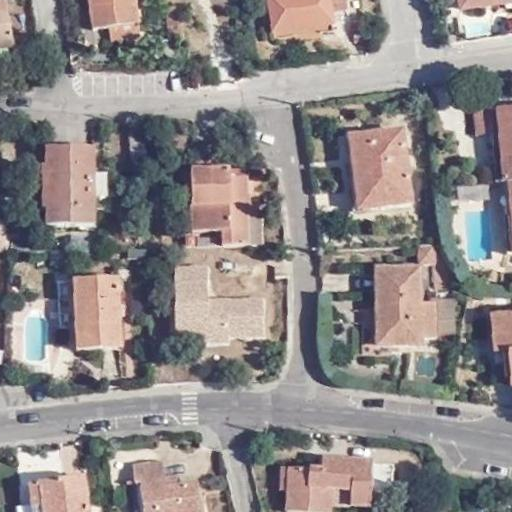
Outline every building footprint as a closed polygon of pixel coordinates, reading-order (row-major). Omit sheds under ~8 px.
[(107,30),(138,26),(139,26),(135,0),(87,0),(92,32),(107,30)] [(267,0),(272,33),(332,25),(331,14),(347,12),(344,0),(267,0)] [(459,0),(461,10),(496,4),(496,1),(499,0),(459,0)] [(0,50),(14,48),(6,4),(0,4),(0,50)] [(162,8),(168,42),(186,38),(180,5),(162,8)] [(141,39),(138,26),(107,30),(109,43),(141,39)] [(0,63),(16,61),(14,48),(0,50),(0,63)] [(498,136),(502,183),(511,181),(511,107),(473,112),(476,138),(490,136),(498,136)] [(402,131),(350,138),(358,211),(411,204),(402,131)] [(490,136),(495,184),(502,183),(498,136),(490,136)] [(93,148),(45,148),(46,172),(50,172),(50,207),(44,208),(44,227),(94,227),(94,211),(101,211),(101,197),(104,198),(104,180),(90,180),(90,170),(93,170),(93,148)] [(221,247),(248,246),(247,213),(239,213),(239,194),(246,194),(246,178),(228,178),(228,170),(190,171),(191,233),(221,232),(221,247)] [(511,181),(502,183),(509,255),(511,255),(511,181)] [(247,213),(249,212),(249,194),(246,194),(239,194),(239,213),(247,213)] [(248,246),(258,246),(258,213),(249,212),(247,213),(248,246)] [(436,265),(435,248),(417,248),(417,260),(423,261),(423,265),(436,265)] [(209,267),(174,267),(177,345),(265,342),(264,298),(210,299),(209,267)] [(435,335),(435,303),(420,304),(419,269),(375,269),(377,347),(421,347),(421,340),(435,340),(435,335)] [(117,280),(73,282),(76,351),(121,349),(117,280)] [(434,300),(435,303),(435,335),(455,335),(454,300),(434,300)] [(507,352),(508,365),(510,387),(511,386),(511,314),(490,316),(494,353),(507,352)] [(495,366),(508,365),(507,352),(494,353),(495,366)] [(320,471),(289,469),(287,493),(285,511),(329,511),(331,491),(350,493),(350,506),(370,508),(373,463),(321,460),(320,471)] [(165,488),(164,480),(162,464),(133,467),(136,485),(140,484),(143,511),(198,511),(196,484),(178,486),(165,488)] [(393,494),(393,465),(375,465),(375,494),(393,494)] [(287,493),(289,469),(281,468),(279,493),(287,493)] [(177,478),(164,480),(165,488),(178,486),(177,478)] [(88,511),(84,479),(38,484),(41,511),(88,511)] [(41,511),(38,484),(29,485),(31,511),(41,511)]
